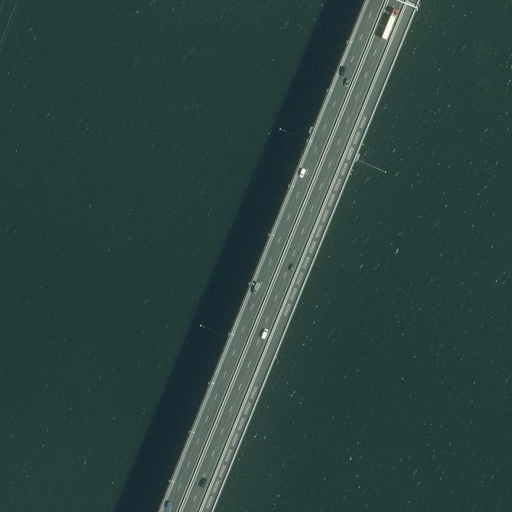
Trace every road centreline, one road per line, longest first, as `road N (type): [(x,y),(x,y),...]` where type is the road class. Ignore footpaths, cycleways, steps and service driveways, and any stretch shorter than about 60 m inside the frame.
road 1 (motorway): [(377,0),(170,511)]
road 2 (motorway): [(190,511),(397,0)]
road 3 (tertiary): [(207,511),(413,0)]
